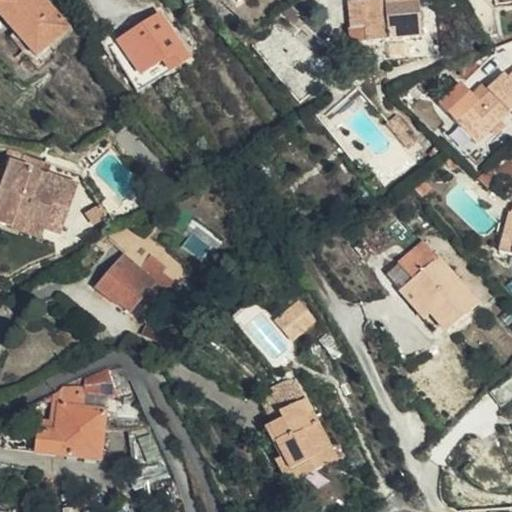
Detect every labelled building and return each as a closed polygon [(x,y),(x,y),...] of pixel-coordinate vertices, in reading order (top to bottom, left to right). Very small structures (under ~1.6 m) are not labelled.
[(0,0),(0,11),(36,54),(68,27),(45,0),(0,0)] [(351,45),(410,41),(408,0),(387,0),(387,5),(349,5),(351,45)] [(172,71),(192,58),(162,10),(120,36),(139,69),(161,56),(172,71)] [(120,36),(110,42),(142,90),(149,85),(139,69),(120,36)] [(139,69),(149,85),(172,71),(161,56),(139,69)] [(452,121),(471,144),(474,140),(496,121),(507,111),(511,106),(511,69),(506,75),(501,70),(482,88),(486,93),(468,108),(452,121)] [(468,108),(486,93),(482,88),(479,85),(461,100),(466,106),(468,108)] [(452,121),(468,108),(466,106),(440,128),(473,164),(485,153),(474,140),(471,144),(452,121)] [(501,127),(496,121),(474,140),(485,153),(484,141),(501,127)] [(0,204),(21,210),(30,167),(19,164),(21,154),(0,149),(0,204)] [(0,204),(0,215),(30,221),(43,159),(21,154),(19,164),(30,167),(21,210),(0,204)] [(428,196),(415,185),(402,198),(416,211),(428,196)] [(511,261),(511,218),(506,217),(498,258),(511,261)] [(89,272),(122,295),(155,251),(140,239),(127,257),(110,243),(89,272)] [(423,307),(414,317),(426,328),(435,320),(449,335),(479,303),(421,248),(391,278),(405,290),(423,307)] [(397,299),(414,317),(423,307),(405,290),(397,299)] [(302,333),(317,320),(300,299),(284,311),(302,333)] [(273,364),(295,347),(260,300),(237,316),(273,364)] [(293,340),(302,333),(284,311),(275,319),(293,340)] [(257,376),(266,401),(276,399),(272,390),(304,380),(298,363),(257,376)] [(273,425),(279,441),(290,446),(325,434),(304,380),(272,390),(276,399),(266,401),(257,405),(264,427),(273,425)] [(93,432),(97,410),(88,408),(87,414),(37,406),(37,412),(17,408),(13,438),(24,440),(23,450),(83,461),(88,431),(93,432)] [(119,414),(97,410),(93,432),(120,437),(118,467),(144,472),(138,433),(125,431),(119,414)] [(290,446),(279,441),(266,445),(274,468),(332,451),(325,434),(290,446)]
